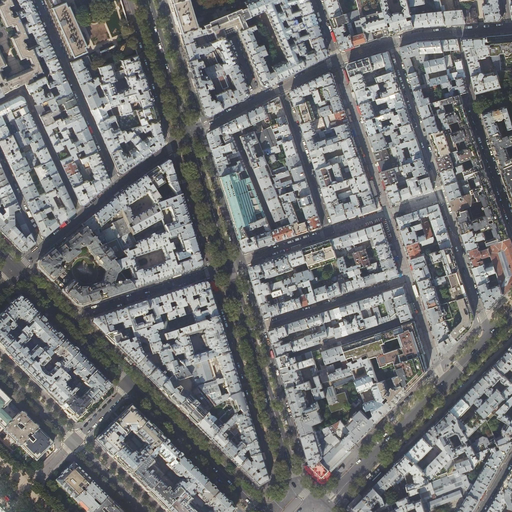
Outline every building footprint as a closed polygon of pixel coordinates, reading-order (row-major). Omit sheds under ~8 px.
[(9,0),(1,0),(1,1),(2,3),(0,3),(0,13),(0,14),(5,26),(11,23),(12,25),(14,24),(16,28),(18,32),(15,33),(16,35),(11,37),(16,49),(20,58),(25,56),(26,58),(28,57),(31,64),(29,65),(30,68),(5,79),(4,77),(2,77),(0,73),(0,69),(0,68),(0,66),(5,64),(0,54),(0,84),(0,85),(0,89),(2,93),(24,83),(25,85),(33,80),(31,76),(41,71),(38,64),(33,52),(30,47),(27,48),(25,48),(24,46),(25,45),(24,43),(23,42),(23,41),(23,40),(22,40),(22,39),(26,37),(23,30),(20,24),(18,18),(16,15),(13,17),(11,16),(10,14),(11,13),(10,10),(9,10),(9,9),(9,8),(8,8),(8,7),(12,5),(9,0)] [(32,5),(30,0),(27,0),(12,6),(14,10),(22,6),(24,10),(22,11),(22,10),(15,13),(16,15),(18,18),(21,17),(24,15),(35,10),(32,5)] [(44,0),(49,9),(52,8),(73,56),(85,51),(84,46),(85,45),(68,6),(66,7),(64,3),(52,8),(48,0),(44,0)] [(175,24),(178,33),(196,28),(187,0),(167,0),(169,6),(175,24)] [(249,0),(244,2),(246,7),(249,16),(264,10),(265,13),(266,13),(284,57),(285,60),(270,66),(272,69),(272,71),(277,81),(290,74),(303,68),(299,57),(295,59),(293,53),(297,52),(294,44),(293,42),(287,45),(284,38),(287,37),(287,36),(290,34),(290,33),(288,28),(287,26),(282,28),(280,22),(281,22),(281,21),(281,20),(284,19),(283,16),(282,13),(281,11),(278,12),(277,12),(277,11),(275,12),(272,5),(278,2),(277,0),(249,0)] [(308,0),(288,0),(287,1),(287,0),(277,0),(278,2),(280,1),(281,4),(279,5),(281,9),(289,7),(293,5),(309,0),(308,0)] [(310,5),(309,0),(293,5),(293,7),(294,7),(295,9),(297,9),(298,10),(291,12),(289,7),(281,9),(281,11),(282,13),(285,13),(286,15),(283,16),(284,19),(285,21),(293,18),(297,17),(313,12),(310,5)] [(325,0),(328,7),(332,19),(344,15),(341,7),(342,7),(341,4),(340,4),(338,0),(325,0)] [(381,0),(384,10),(391,35),(403,31),(415,28),(410,7),(408,0),(381,0)] [(436,12),(427,13),(431,26),(437,26),(446,25),(443,11),(440,0),(439,0),(434,1),(436,12)] [(489,0),(490,3),(484,5),(483,6),(486,22),(501,21),(503,18),(499,0),(489,0)] [(413,6),(410,7),(415,28),(419,27),(431,26),(427,13),(419,14),(419,9),(418,9),(417,7),(416,7),(413,6)] [(249,16),(246,7),(202,25),(202,26),(209,41),(209,42),(224,36),(238,31),(253,25),(249,16)] [(462,8),(463,10),(466,23),(473,23),(477,22),(475,8),(471,9),(470,7),(462,8)] [(359,9),(344,15),(332,19),(333,22),(335,28),(348,24),(362,20),(360,15),(359,9)] [(37,15),(35,10),(24,15),(27,22),(22,24),(20,24),(23,30),(40,22),(37,15)] [(391,35),(384,10),(376,13),(376,12),(375,12),(374,12),(370,13),(369,14),(369,15),(363,16),(363,14),(360,15),(362,20),(367,42),(374,40),(372,32),(382,29),(384,37),(389,36),(391,35)] [(463,10),(443,11),(446,25),(457,24),(466,23),(463,10)] [(314,17),(313,12),(297,17),(297,18),(298,18),(299,20),(300,21),(301,20),(302,22),(295,24),(293,18),(285,21),(287,25),(289,24),(290,27),(288,28),(290,33),(297,30),(300,29),(317,24),(314,17)] [(362,20),(348,24),(348,26),(349,30),(355,46),(358,45),(361,44),(364,43),(367,42),(362,20)] [(45,33),(42,27),(40,22),(23,30),(26,37),(27,38),(28,41),(45,33)] [(318,27),(317,24),(300,29),(301,30),(302,30),(303,32),(304,33),(305,32),(306,34),(299,36),(297,30),(290,33),(290,34),(291,37),(293,36),(294,39),(292,39),(293,42),(294,44),(302,42),(306,40),(320,36),(319,33),(318,30),(318,27)] [(348,26),(348,24),(335,28),(338,38),(341,48),(343,49),(345,49),(355,46),(349,30),(347,30),(346,27),(348,26)] [(261,44),(253,25),(238,31),(244,44),(248,55),(263,49),(262,45),(257,47),(256,46),(249,30),(252,29),(259,45),(261,44)] [(202,26),(196,28),(178,33),(179,38),(184,53),(186,61),(198,57),(197,54),(198,53),(199,54),(202,53),(203,55),(213,51),(211,48),(209,42),(198,46),(195,37),(204,34),(205,36),(204,36),(206,41),(209,41),(202,26)] [(50,45),(47,39),(45,33),(28,41),(30,46),(30,47),(33,52),(50,45)] [(511,34),(503,35),(488,36),(492,56),(492,58),(496,72),(499,81),(507,80),(511,79),(511,70),(501,71),(499,55),(501,53),(505,53),(507,54),(510,54),(511,52),(511,34)] [(224,36),(209,42),(211,48),(215,46),(215,45),(217,45),(218,48),(217,48),(218,52),(219,52),(221,58),(222,58),(223,61),(218,63),(221,69),(235,63),(230,50),(224,36)] [(321,38),(320,36),(306,40),(308,47),(308,48),(309,48),(312,47),(313,50),(311,50),(315,62),(325,57),(326,55),(326,53),(322,40),(321,38)] [(492,56),(488,36),(478,37),(462,39),(465,50),(466,50),(471,68),(472,76),(476,94),(495,89),(496,91),(502,90),(499,81),(496,72),(486,74),(485,74),(484,73),(483,73),(482,73),(480,63),(479,62),(478,59),(492,56)] [(444,56),(453,54),(459,53),(460,53),(457,39),(451,40),(441,40),(443,52),(444,56)] [(428,53),(436,53),(437,55),(435,55),(435,57),(442,56),(443,58),(445,58),(444,56),(443,52),(441,40),(432,41),(419,42),(424,61),(429,59),(428,53)] [(306,52),(302,42),(294,44),(297,52),(299,57),(303,68),(309,65),(315,62),(311,50),(310,50),(309,48),(308,48),(308,47),(306,48),(307,51),(306,52)] [(402,53),(407,67),(412,83),(414,91),(432,86),(430,79),(428,73),(424,62),(424,61),(419,42),(409,45),(400,48),(402,53)] [(52,50),(50,45),(33,52),(38,64),(42,62),(41,60),(39,61),(39,60),(38,60),(37,57),(41,55),(44,61),(55,56),(52,50)] [(270,66),(263,49),(248,55),(255,71),(261,84),(266,86),(270,85),(277,81),(272,71),(267,73),(260,56),(263,55),(270,70),(272,69),(270,66)] [(213,51),(203,55),(199,57),(203,66),(204,68),(205,72),(206,74),(209,80),(217,76),(223,74),(221,69),(218,63),(213,51)] [(385,52),(382,53),(386,66),(387,68),(389,67),(390,69),(389,70),(389,69),(387,69),(387,70),(389,73),(395,71),(392,62),(388,51),(385,52)] [(377,55),(370,57),(375,71),(377,71),(376,69),(386,66),(382,53),(377,55)] [(454,58),(453,54),(444,56),(445,58),(447,69),(448,74),(449,81),(452,81),(456,79),(464,77),(466,77),(463,64),(462,58),(460,59),(460,60),(455,61),(456,67),(455,67),(454,70),(452,69),(453,67),(453,66),(451,58),(454,58)] [(110,63),(93,68),(94,72),(98,71),(100,75),(96,77),(100,85),(112,81),(125,77),(142,72),(140,64),(137,55),(121,60),(125,73),(115,77),(110,63)] [(55,56),(44,61),(42,62),(38,64),(41,71),(42,73),(43,76),(60,68),(57,62),(55,56)] [(83,59),(87,67),(91,65),(87,56),(72,62),(70,63),(72,68),(74,73),(85,68),(81,60),(83,59)] [(199,57),(198,57),(186,61),(192,79),(194,88),(210,83),(209,80),(206,74),(204,74),(205,75),(203,75),(203,76),(201,76),(199,68),(203,66),(199,57)] [(349,71),(351,77),(353,84),(356,91),(366,88),(370,87),(372,86),(371,81),(368,82),(367,84),(364,75),(375,72),(375,71),(370,57),(360,60),(349,64),(348,67),(349,71)] [(445,58),(443,58),(424,62),(428,73),(447,69),(445,58)] [(235,63),(221,69),(223,74),(229,89),(231,89),(224,74),(227,72),(234,89),(230,91),(235,102),(241,99),(245,97),(247,91),(242,78),(235,63)] [(94,72),(93,68),(91,65),(87,67),(85,68),(74,73),(77,80),(79,84),(89,80),(92,79),(96,77),(94,72)] [(63,74),(60,68),(43,76),(45,80),(51,78),(53,80),(50,81),(48,82),(47,81),(46,81),(47,84),(48,86),(48,88),(50,87),(55,85),(65,80),(63,74)] [(398,81),(395,71),(389,73),(382,76),(381,76),(377,77),(378,80),(378,81),(378,82),(384,81),(386,82),(387,84),(386,84),(385,85),(384,85),(385,86),(386,86),(386,87),(388,86),(388,88),(387,90),(381,92),(383,97),(391,95),(396,93),(402,91),(398,81)] [(145,79),(142,72),(125,77),(127,86),(125,88),(120,89),(120,90),(115,92),(112,81),(100,85),(101,88),(105,87),(106,91),(103,92),(107,100),(148,88),(145,79)] [(320,77),(309,82),(312,92),(318,90),(317,87),(318,87),(319,87),(320,87),(321,89),(336,84),(333,74),(329,72),(320,77)] [(223,74),(217,76),(223,89),(224,91),(222,92),(222,91),(220,91),(221,93),(215,95),(215,96),(217,100),(221,109),(228,106),(235,102),(230,91),(229,89),(223,74)] [(448,74),(430,79),(432,86),(449,81),(448,74)] [(43,76),(35,80),(33,80),(25,85),(27,89),(29,94),(31,93),(41,89),(40,87),(38,86),(39,84),(40,84),(46,81),(45,80),(43,76)] [(96,77),(92,79),(93,81),(90,82),(89,80),(79,84),(82,91),(85,97),(96,92),(94,87),(95,85),(97,84),(100,90),(102,89),(101,88),(100,85),(96,77)] [(458,85),(453,87),(452,81),(449,81),(432,86),(414,91),(416,97),(420,107),(442,100),(456,96),(454,90),(456,90),(456,91),(458,91),(458,89),(459,89),(460,95),(461,95),(468,92),(466,84),(464,77),(456,79),(457,82),(456,83),(456,85),(457,84),(458,85)] [(69,87),(65,80),(55,85),(59,93),(58,95),(53,97),(54,101),(71,93),(69,87)] [(511,96),(507,80),(499,81),(502,90),(505,98),(511,96)] [(312,92),(309,82),(300,87),(291,91),(293,98),(296,106),(297,105),(306,102),(304,97),(305,97),(306,97),(306,96),(308,102),(315,99),(313,95),(309,96),(309,95),(313,93),(312,92)] [(210,83),(194,88),(197,97),(203,115),(206,117),(212,114),(221,109),(217,100),(214,101),(213,100),(212,99),(211,99),(210,99),(207,90),(212,88),(210,83)] [(379,85),(379,83),(377,84),(372,86),(370,87),(370,89),(367,90),(366,88),(356,91),(358,97),(360,105),(371,101),(370,98),(373,97),(374,100),(377,99),(380,99),(377,91),(378,90),(378,89),(380,89),(380,88),(379,85)] [(336,84),(321,89),(318,90),(312,92),(313,93),(313,95),(315,99),(316,103),(317,103),(340,96),(337,87),(336,84)] [(140,109),(153,105),(150,96),(148,88),(107,100),(107,102),(109,107),(116,105),(120,115),(132,111),(131,109),(132,109),(131,105),(130,105),(129,102),(137,100),(138,104),(139,108),(140,109)] [(51,93),(50,92),(47,93),(46,94),(46,95),(46,96),(44,97),(43,95),(42,95),(44,94),(41,89),(31,93),(34,99),(36,105),(46,100),(53,97),(51,93)] [(102,89),(100,90),(103,96),(101,97),(98,97),(96,92),(85,97),(88,103),(90,110),(100,105),(99,103),(102,102),(103,104),(107,102),(107,100),(103,92),(102,89)] [(404,99),(402,91),(396,93),(397,96),(393,98),(391,95),(383,97),(380,99),(377,99),(379,104),(388,101),(390,107),(380,110),(381,111),(382,115),(384,115),(393,112),(392,109),(396,107),(397,110),(398,110),(407,107),(404,99)] [(74,99),(71,93),(54,101),(57,107),(58,106),(58,104),(61,103),(63,103),(65,110),(76,105),(74,99)] [(464,106),(461,95),(460,95),(456,96),(442,100),(443,105),(453,102),(455,110),(446,114),(449,124),(459,121),(462,129),(452,133),(456,143),(465,140),(468,148),(458,152),(462,162),(472,158),(475,166),(464,170),(465,171),(466,174),(466,175),(485,169),(480,153),(472,131),(464,107),(464,106)] [(12,99),(6,102),(9,109),(11,108),(12,110),(10,111),(11,113),(15,111),(17,110),(26,105),(22,97),(19,96),(15,98),(13,99),(16,105),(14,105),(12,99)] [(333,114),(332,110),(334,110),(335,113),(345,110),(342,101),(340,96),(317,103),(318,106),(331,102),(332,104),(330,105),(319,108),(322,117),(323,117),(326,116),(325,113),(328,112),(329,115),(333,114)] [(53,97),(46,100),(48,104),(49,107),(51,110),(51,111),(58,109),(57,107),(54,101),(53,97)] [(272,101),(264,105),(267,112),(273,111),(274,112),(275,112),(277,115),(277,114),(279,118),(286,116),(283,108),(280,97),(272,101)] [(315,99),(308,102),(306,102),(297,105),(297,106),(300,114),(303,123),(322,117),(319,108),(318,106),(317,103),(316,103),(315,99)] [(379,104),(377,99),(374,100),(371,101),(360,105),(363,112),(366,121),(374,118),(377,117),(382,115),(381,111),(375,113),(374,111),(378,109),(376,104),(377,103),(378,104),(379,104)] [(46,100),(36,105),(34,105),(37,111),(39,117),(46,114),(47,113),(51,111),(51,110),(45,112),(43,108),(48,106),(48,108),(49,107),(48,104),(46,100)] [(424,119),(445,112),(443,105),(442,100),(420,107),(421,112),(424,119)] [(11,113),(10,111),(9,109),(6,102),(0,105),(0,126),(4,124),(9,122),(14,119),(11,113)] [(107,102),(103,104),(104,105),(102,106),(103,107),(102,107),(101,107),(101,108),(100,105),(90,110),(93,116),(96,123),(108,117),(105,110),(108,109),(111,116),(113,115),(109,107),(107,102)] [(27,108),(26,105),(17,110),(20,116),(29,112),(27,108)] [(76,105),(65,110),(68,116),(68,117),(64,119),(63,117),(62,118),(63,120),(64,124),(69,122),(72,120),(81,116),(79,111),(76,105)] [(155,113),(153,105),(140,109),(132,111),(120,115),(114,117),(117,124),(120,132),(124,130),(130,128),(140,125),(144,124),(147,123),(157,120),(155,113)] [(267,112),(264,105),(255,109),(248,113),(253,124),(254,128),(255,131),(260,142),(263,150),(279,144),(278,142),(277,138),(275,134),(274,131),(273,129),(272,126),(264,130),(260,121),(265,118),(267,122),(268,122),(270,125),(272,125),(270,121),(267,114),(267,112)] [(486,124),(490,136),(501,132),(504,131),(501,123),(498,124),(498,123),(496,122),(496,121),(498,120),(499,121),(503,119),(503,118),(505,118),(506,118),(506,120),(508,130),(511,128),(511,122),(511,123),(511,122),(511,121),(510,115),(507,106),(482,114),(486,124)] [(409,114),(407,107),(398,110),(400,114),(396,115),(394,111),(393,112),(384,115),(386,119),(392,118),(394,123),(392,124),(391,122),(389,123),(390,125),(388,125),(389,130),(394,129),(400,127),(399,123),(402,122),(404,126),(412,123),(409,114)] [(59,111),(58,109),(51,111),(47,113),(46,114),(39,117),(41,121),(43,125),(44,126),(54,121),(52,117),(58,113),(59,112),(59,111)] [(346,114),(345,110),(335,113),(333,114),(329,115),(326,116),(323,117),(327,130),(349,123),(346,114)] [(28,129),(35,126),(32,119),(29,112),(20,116),(18,117),(14,119),(19,131),(20,133),(23,131),(28,129)] [(451,128),(449,124),(446,114),(445,112),(424,119),(426,125),(429,135),(430,134),(451,128)] [(242,116),(236,118),(241,130),(239,130),(242,136),(247,134),(245,131),(244,128),(253,124),(248,113),(242,116)] [(113,115),(111,116),(108,117),(96,123),(98,127),(100,131),(111,126),(111,125),(110,126),(108,122),(113,120),(115,125),(117,124),(114,117),(113,115)] [(386,119),(384,115),(382,115),(377,117),(378,121),(375,122),(374,118),(366,121),(368,127),(371,136),(379,134),(378,131),(381,130),(382,133),(389,130),(388,125),(384,126),(383,120),(386,119)] [(84,123),(81,116),(72,120),(73,122),(71,122),(71,123),(70,124),(69,122),(64,124),(67,129),(68,128),(68,127),(71,126),(72,126),(75,133),(86,128),(84,123)] [(287,120),(286,116),(279,118),(272,120),(270,121),(272,125),(272,126),(273,129),(277,128),(276,123),(277,122),(279,127),(289,124),(287,120)] [(322,117),(303,123),(302,124),(303,129),(306,137),(318,133),(319,133),(324,131),(327,130),(323,117),(322,117)] [(228,123),(221,126),(224,133),(227,132),(228,135),(225,136),(227,141),(228,144),(235,141),(232,133),(235,132),(239,130),(241,130),(236,118),(231,121),(228,123)] [(14,119),(9,122),(14,133),(19,131),(14,119)] [(57,133),(54,127),(57,126),(60,132),(67,129),(64,124),(63,120),(61,121),(60,119),(54,121),(44,126),(46,131),(49,137),(57,133)] [(160,129),(157,120),(147,123),(148,126),(145,127),(144,124),(140,125),(143,131),(147,129),(150,129),(150,132),(146,134),(145,132),(144,133),(146,137),(154,150),(157,148),(162,144),(164,141),(160,129)] [(354,137),(351,129),(349,123),(327,130),(324,131),(329,146),(341,142),(340,139),(344,138),(344,140),(354,137)] [(4,124),(0,126),(0,139),(10,135),(4,124)] [(117,124),(115,125),(117,129),(112,131),(111,128),(112,127),(111,126),(100,131),(102,136),(104,140),(120,133),(120,132),(117,124)] [(290,127),(289,124),(279,127),(277,128),(273,129),(274,131),(280,129),(281,132),(280,133),(279,131),(277,132),(278,133),(275,134),(277,138),(283,136),(284,138),(284,140),(278,142),(279,144),(294,140),(292,135),(290,127)] [(143,131),(140,125),(130,128),(132,130),(130,132),(129,131),(126,133),(124,130),(120,132),(120,133),(124,140),(125,142),(130,138),(131,140),(134,145),(141,140),(137,135),(143,131)] [(37,128),(35,126),(28,129),(28,131),(28,133),(24,134),(23,131),(20,133),(23,139),(28,136),(30,135),(38,131),(37,128)] [(224,133),(221,126),(210,131),(209,135),(210,140),(213,149),(225,145),(224,142),(227,141),(225,136),(224,133)] [(89,134),(86,128),(75,133),(76,135),(75,136),(75,138),(77,137),(78,139),(77,141),(74,142),(73,141),(72,141),(75,147),(91,139),(89,134)] [(451,128),(430,134),(430,135),(434,146),(438,157),(452,153),(458,150),(456,143),(452,133),(451,128)] [(67,129),(60,132),(62,136),(59,138),(57,133),(49,137),(51,141),(53,146),(70,137),(69,135),(68,132),(68,131),(67,130),(67,129)] [(395,132),(394,129),(389,130),(382,133),(379,134),(371,136),(373,143),(376,152),(396,145),(402,143),(401,142),(400,138),(399,135),(399,136),(398,131),(395,132)] [(248,133),(247,130),(245,131),(247,134),(242,136),(251,158),(255,169),(260,166),(263,166),(268,163),(265,154),(258,157),(257,155),(258,155),(254,144),(260,142),(255,131),(248,133)] [(20,133),(19,131),(14,133),(16,139),(19,146),(17,147),(13,139),(14,138),(13,137),(12,137),(11,135),(10,135),(0,139),(0,144),(1,147),(4,154),(17,148),(25,145),(25,144),(23,139),(20,133)] [(39,133),(38,131),(30,135),(31,138),(28,140),(27,138),(29,137),(28,136),(23,139),(25,144),(26,144),(28,143),(33,141),(36,139),(38,138),(41,137),(39,133)] [(315,143),(313,137),(318,135),(318,133),(306,137),(308,144),(311,151),(329,146),(324,131),(319,133),(321,138),(324,137),(325,140),(315,143)] [(414,131),(399,135),(400,138),(405,137),(405,136),(406,140),(401,142),(402,143),(417,138),(416,134),(414,131)] [(511,157),(510,158),(506,147),(511,145),(511,133),(503,137),(501,132),(490,136),(496,153),(508,188),(511,201),(511,157)] [(124,140),(120,133),(104,140),(106,146),(109,153),(120,148),(118,143),(124,140)] [(43,143),(41,137),(38,138),(36,139),(37,142),(35,143),(33,141),(28,143),(28,144),(30,144),(32,149),(29,150),(31,153),(45,147),(43,143)] [(71,138),(70,137),(53,146),(56,154),(58,152),(58,151),(62,149),(63,148),(61,145),(65,143),(71,155),(59,160),(61,162),(62,165),(79,157),(77,153),(77,151),(75,147),(72,141),(71,138)] [(142,140),(141,140),(134,145),(127,149),(129,153),(131,158),(134,164),(146,156),(154,150),(146,137),(142,140)] [(357,146),(354,137),(344,140),(341,142),(329,146),(311,151),(313,160),(317,170),(338,163),(360,156),(357,146)] [(420,147),(417,138),(402,143),(396,145),(398,151),(403,150),(402,148),(409,145),(411,152),(420,149),(420,147)] [(94,146),(91,139),(75,147),(77,151),(83,149),(86,156),(97,151),(94,146)] [(296,146),(294,140),(279,144),(263,150),(265,154),(268,163),(268,164),(277,161),(283,159),(284,159),(284,157),(282,158),(280,152),(286,150),(288,157),(298,154),(296,146)] [(217,163),(241,155),(235,141),(228,144),(225,145),(213,149),(215,156),(217,163)] [(129,153),(127,149),(126,145),(120,148),(109,153),(118,171),(121,172),(127,168),(134,164),(131,158),(129,153)] [(399,155),(398,151),(396,145),(376,152),(377,156),(379,162),(390,158),(388,153),(391,152),(392,153),(391,154),(392,157),(399,155)] [(48,152),(45,147),(31,153),(30,154),(29,154),(31,158),(35,167),(40,165),(39,162),(38,163),(34,154),(36,153),(41,164),(51,160),(48,152)] [(18,151),(17,148),(4,154),(6,159),(9,164),(24,157),(26,156),(25,153),(24,152),(20,154),(19,153),(20,152),(20,150),(18,151)] [(424,159),(420,149),(411,152),(413,158),(412,158),(413,160),(414,160),(414,162),(424,159)] [(403,151),(403,150),(398,151),(399,155),(403,165),(407,164),(404,154),(406,154),(405,150),(403,151)] [(458,152),(458,150),(452,153),(452,154),(456,165),(455,166),(455,167),(456,167),(463,165),(462,162),(458,152)] [(99,157),(97,151),(86,156),(83,157),(80,159),(84,168),(85,169),(101,162),(99,157)] [(452,154),(452,153),(438,157),(436,158),(438,163),(441,172),(453,168),(454,168),(450,155),(452,154)] [(29,154),(26,156),(24,157),(25,158),(26,158),(31,169),(34,168),(35,167),(31,158),(29,154)] [(273,175),(302,166),(300,159),(298,154),(288,157),(284,159),(283,159),(283,161),(287,160),(290,167),(287,168),(287,166),(271,171),(272,172),(273,174),(273,175)] [(217,163),(220,169),(222,177),(247,169),(241,155),(217,163)] [(403,165),(399,155),(392,157),(396,168),(403,165)] [(360,156),(338,163),(340,168),(348,165),(349,163),(351,167),(341,170),(344,181),(356,177),(359,176),(366,174),(363,164),(360,156)] [(24,157),(9,164),(12,171),(15,176),(27,171),(28,170),(29,170),(28,167),(24,157)] [(80,159),(79,157),(62,165),(64,169),(67,176),(78,171),(75,164),(79,162),(80,164),(80,165),(81,167),(80,168),(81,170),(84,168),(80,159)] [(393,168),(390,158),(379,162),(380,166),(382,172),(393,168)] [(425,164),(424,159),(414,162),(407,164),(403,165),(404,169),(405,170),(406,175),(408,174),(407,172),(413,170),(415,177),(417,176),(428,173),(425,164)] [(54,166),(51,160),(41,164),(40,165),(35,167),(34,168),(35,170),(40,180),(57,172),(54,166)] [(169,178),(175,176),(172,167),(170,161),(166,160),(156,167),(164,179),(165,178),(166,178),(169,177),(169,178)] [(105,171),(101,162),(85,169),(89,179),(90,181),(91,184),(95,194),(102,189),(108,183),(109,180),(105,171)] [(268,164),(268,163),(263,166),(260,166),(255,169),(257,174),(259,180),(273,174),(272,172),(269,174),(266,166),(269,165),(268,164)] [(344,181),(341,170),(340,168),(338,163),(317,170),(319,178),(322,188),(330,185),(333,185),(344,181)] [(404,169),(403,165),(396,168),(393,168),(382,172),(384,178),(387,186),(408,179),(407,177),(406,175),(405,170),(403,171),(403,172),(402,172),(403,176),(398,178),(397,178),(395,172),(404,169)] [(453,168),(441,172),(443,178),(446,186),(458,182),(461,180),(467,179),(466,175),(466,174),(464,175),(465,177),(457,180),(456,176),(458,173),(465,171),(464,170),(463,165),(456,167),(457,172),(455,174),(456,173),(455,172),(455,173),(453,168)] [(294,184),(307,180),(304,173),(302,166),(273,175),(273,176),(276,183),(277,185),(278,187),(279,189),(285,187),(294,184)] [(150,171),(144,176),(159,199),(162,203),(176,197),(167,183),(165,180),(164,179),(156,167),(150,171)] [(85,169),(84,168),(81,170),(80,170),(85,181),(89,179),(85,169)] [(254,188),(247,169),(222,177),(223,182),(227,193),(230,205),(234,217),(238,229),(241,239),(249,236),(245,226),(266,217),(260,202),(254,188)] [(483,200),(485,206),(484,207),(484,209),(485,209),(488,215),(471,221),(468,210),(463,211),(463,210),(456,212),(459,222),(463,234),(474,230),(478,229),(482,228),(483,229),(483,231),(493,228),(496,237),(486,241),(487,242),(488,245),(509,238),(502,217),(491,186),(485,169),(466,175),(467,179),(475,177),(479,187),(471,189),(472,194),(475,193),(477,198),(478,197),(479,201),(483,200)] [(32,183),(27,171),(15,176),(17,181),(20,189),(32,183)] [(78,171),(67,176),(70,182),(72,187),(83,182),(78,171)] [(60,178),(57,172),(40,180),(45,192),(54,189),(56,188),(63,185),(60,178)] [(431,180),(428,173),(417,176),(418,178),(424,176),(424,177),(423,177),(424,179),(419,181),(423,193),(428,192),(434,190),(431,180)] [(273,175),(273,174),(259,180),(261,184),(263,190),(277,185),(276,183),(273,184),(270,177),(273,176),(273,175)] [(333,201),(337,200),(338,200),(342,199),(357,194),(361,192),(360,190),(363,189),(364,192),(371,189),(368,181),(366,174),(359,176),(360,179),(357,180),(356,177),(344,181),(333,185),(333,187),(332,187),(331,187),(330,185),(322,188),(325,195),(327,203),(333,201)] [(157,200),(159,199),(144,176),(128,186),(114,198),(132,235),(161,219),(159,214),(158,212),(156,205),(159,204),(157,200)] [(177,183),(175,176),(169,178),(169,177),(166,178),(168,181),(167,181),(167,182),(167,183),(176,197),(181,195),(180,195),(178,186),(177,183)] [(393,203),(423,193),(419,181),(418,178),(417,176),(415,177),(411,178),(408,179),(387,186),(389,194),(393,203)] [(90,181),(89,179),(85,181),(83,182),(72,187),(74,191),(78,200),(80,204),(82,205),(88,200),(95,194),(91,184),(89,185),(87,181),(90,181)] [(471,189),(467,179),(461,180),(465,192),(463,193),(464,196),(472,194),(471,189)] [(308,183),(307,180),(294,184),(296,190),(298,190),(299,189),(309,186),(308,183)] [(458,182),(446,186),(447,190),(450,200),(463,197),(458,182)] [(32,183),(20,189),(23,194),(26,201),(38,196),(32,183)] [(68,197),(63,185),(56,188),(57,191),(55,192),(56,194),(59,201),(62,200),(64,206),(62,207),(67,217),(73,212),(74,210),(68,197)] [(277,185),(263,190),(265,194),(267,201),(278,196),(281,195),(280,192),(279,192),(279,194),(278,194),(275,188),(278,187),(277,185)] [(10,190),(8,186),(0,189),(0,199),(12,195),(10,190)] [(310,190),(309,186),(299,189),(302,198),(311,194),(310,190)] [(55,192),(54,189),(45,192),(43,193),(49,206),(58,225),(62,221),(67,217),(62,207),(61,205),(57,208),(51,196),(56,194),(55,192)] [(364,203),(365,205),(361,207),(363,213),(369,211),(377,209),(374,197),(371,189),(364,192),(361,192),(357,194),(359,200),(360,200),(364,199),(365,203),(364,203)] [(298,191),(298,190),(296,190),(294,191),(281,195),(284,203),(291,201),(298,199),(296,192),(298,191)] [(42,208),(42,209),(49,206),(43,193),(38,196),(26,201),(29,207),(32,214),(39,210),(38,208),(39,207),(40,209),(42,208)] [(312,197),(311,194),(302,198),(299,199),(302,207),(304,207),(308,218),(318,215),(316,209),(312,197)] [(359,207),(358,205),(360,204),(359,200),(357,194),(342,199),(346,210),(348,209),(349,211),(346,212),(348,218),(355,216),(363,213),(361,207),(359,207)] [(472,194),(464,196),(463,197),(450,200),(452,204),(454,211),(472,205),(472,194)] [(14,199),(12,195),(0,199),(0,204),(2,204),(4,209),(16,203),(14,199)] [(185,209),(181,195),(176,197),(162,203),(159,204),(156,205),(158,212),(169,208),(173,222),(164,226),(166,232),(166,233),(189,225),(185,209)] [(278,196),(267,201),(269,205),(271,211),(285,206),(285,204),(282,205),(278,196)] [(134,246),(137,245),(136,242),(132,235),(114,198),(103,207),(93,215),(100,228),(102,232),(107,244),(116,240),(122,252),(126,250),(134,246)] [(342,199),(338,200),(337,200),(339,204),(335,205),(333,201),(327,203),(330,212),(334,223),(341,221),(348,218),(346,212),(346,210),(342,199)] [(299,221),(291,201),(284,203),(285,204),(285,206),(289,216),(292,223),(298,221),(299,221)] [(19,210),(16,203),(4,209),(3,210),(5,214),(1,217),(0,216),(0,214),(2,212),(0,211),(0,232),(5,237),(13,228),(12,213),(19,210)] [(428,207),(418,211),(422,223),(427,222),(425,216),(426,216),(426,217),(427,217),(427,216),(430,215),(432,220),(443,217),(441,210),(439,204),(428,207)] [(49,206),(42,209),(39,210),(32,214),(36,222),(42,235),(45,236),(51,231),(58,225),(49,206)] [(285,206),(271,211),(273,216),(276,222),(278,221),(289,216),(285,206)] [(422,223),(418,211),(410,213),(397,217),(399,223),(401,230),(409,227),(411,227),(410,222),(415,220),(417,225),(422,223)] [(20,226),(26,224),(22,216),(20,212),(15,214),(15,216),(20,226)] [(92,238),(99,247),(107,244),(102,232),(99,234),(98,233),(99,232),(97,229),(98,228),(99,229),(100,228),(93,215),(87,220),(82,225),(89,234),(92,238)] [(320,220),(318,215),(308,218),(307,219),(307,220),(308,220),(309,222),(306,222),(299,224),(298,221),(292,223),(297,235),(305,233),(322,227),(320,220)] [(289,216),(278,221),(279,222),(281,222),(282,224),(286,223),(287,225),(282,227),(281,225),(277,227),(277,228),(275,229),(271,230),(276,242),(280,241),(286,239),(297,235),(292,223),(289,216)] [(245,226),(249,236),(250,238),(253,237),(256,236),(260,247),(269,245),(276,242),(271,230),(268,223),(266,217),(245,226)] [(436,234),(433,235),(428,221),(427,222),(422,223),(424,228),(426,234),(427,239),(434,237),(437,235),(448,232),(445,223),(443,217),(432,220),(436,234)] [(382,223),(366,228),(370,239),(369,242),(374,241),(373,237),(374,237),(376,243),(371,244),(372,247),(377,246),(388,242),(385,232),(382,223)] [(424,228),(422,223),(417,225),(413,226),(414,231),(411,232),(409,227),(401,230),(404,237),(407,245),(427,239),(426,234),(419,236),(417,230),(424,228)] [(29,230),(26,224),(20,226),(23,234),(25,235),(24,236),(26,238),(24,239),(15,229),(15,228),(17,228),(17,227),(13,228),(5,237),(13,245),(21,253),(25,253),(26,252),(28,250),(35,244),(29,230)] [(99,247),(92,238),(90,239),(87,236),(89,234),(82,225),(56,246),(41,258),(37,262),(37,268),(43,274),(55,287),(67,298),(73,304),(75,306),(81,307),(83,307),(108,298),(124,293),(134,290),(127,281),(119,271),(112,263),(111,261),(124,255),(122,252),(116,240),(107,244),(99,247)] [(192,232),(189,225),(166,233),(168,238),(169,240),(175,238),(175,237),(178,236),(180,244),(180,243),(194,239),(192,232)] [(356,231),(350,233),(354,244),(362,242),(370,239),(366,228),(356,231)] [(474,230),(463,234),(462,234),(464,241),(467,251),(479,247),(480,247),(481,247),(481,245),(479,246),(478,242),(476,243),(475,241),(477,240),(479,241),(486,239),(483,231),(477,233),(476,235),(477,236),(474,236),(474,235),(475,235),(475,233),(474,230)] [(166,233),(166,232),(143,240),(148,253),(162,248),(166,262),(164,263),(163,263),(152,267),(157,282),(163,280),(181,274),(178,264),(177,261),(174,254),(173,251),(171,246),(170,244),(168,245),(166,239),(168,238),(166,233)] [(451,240),(448,232),(437,235),(442,250),(451,247),(453,246),(451,240)] [(345,235),(341,236),(345,249),(347,248),(347,250),(346,250),(347,255),(354,253),(357,252),(355,246),(354,244),(350,233),(345,235)] [(256,236),(253,237),(254,240),(251,240),(250,238),(249,236),(241,239),(243,244),(244,250),(248,252),(254,249),(260,247),(256,236)] [(345,249),(341,236),(337,237),(332,239),(338,258),(344,256),(347,255),(346,250),(345,249)] [(421,251),(419,244),(422,243),(422,245),(434,242),(435,240),(434,237),(427,239),(407,245),(409,252),(411,260),(424,255),(425,255),(424,253),(421,254),(420,251),(421,251)] [(511,246),(509,238),(488,245),(489,248),(491,256),(494,265),(497,272),(498,276),(499,278),(504,294),(511,287),(511,285),(511,246)] [(196,246),(194,239),(180,243),(180,244),(182,249),(180,250),(179,252),(174,254),(177,261),(187,257),(198,253),(196,246)] [(310,247),(303,249),(309,264),(310,265),(310,268),(331,261),(335,276),(337,276),(340,275),(343,274),(338,258),(332,239),(319,243),(310,247)] [(143,240),(136,242),(137,245),(134,246),(135,249),(127,252),(126,250),(122,252),(124,255),(125,255),(126,258),(112,263),(119,271),(129,268),(133,279),(127,281),(134,290),(150,284),(157,282),(152,267),(141,271),(140,270),(138,271),(133,258),(148,253),(143,240)] [(388,242),(377,246),(372,247),(373,249),(377,247),(381,259),(373,262),(373,264),(394,257),(391,249),(388,242)] [(457,264),(451,247),(442,250),(441,250),(441,251),(442,251),(443,252),(442,253),(438,254),(437,251),(432,253),(435,263),(442,261),(442,260),(444,260),(449,275),(459,271),(457,264)] [(480,250),(479,247),(467,251),(469,258),(473,268),(485,264),(484,260),(483,260),(482,261),(481,258),(482,257),(484,258),(491,256),(489,248),(482,250),(480,250)] [(297,273),(294,266),(306,262),(307,265),(309,264),(303,249),(296,251),(287,254),(292,267),(293,269),(296,276),(299,283),(303,282),(310,280),(315,278),(311,269),(310,268),(310,265),(308,266),(309,269),(297,273)] [(348,268),(344,256),(338,258),(343,274),(355,270),(361,268),(363,267),(362,264),(364,264),(365,267),(367,266),(371,264),(366,249),(357,252),(354,253),(358,265),(348,268)] [(199,257),(198,253),(187,257),(187,259),(189,258),(190,260),(178,264),(181,274),(191,271),(200,268),(201,264),(199,257)] [(430,261),(427,262),(424,255),(411,260),(413,265),(414,269),(431,264),(435,263),(432,253),(428,254),(430,261)] [(282,256),(275,258),(280,274),(284,272),(284,273),(288,271),(293,269),(292,267),(287,254),(282,256)] [(395,262),(394,257),(373,264),(376,274),(397,267),(395,262)] [(269,260),(261,263),(264,270),(265,273),(266,276),(267,278),(280,274),(275,258),(269,260)] [(264,270),(261,263),(252,266),(250,269),(252,274),(254,280),(266,276),(265,273),(261,274),(261,273),(263,272),(262,271),(264,270)] [(373,264),(371,264),(367,266),(370,273),(371,273),(371,274),(366,276),(365,273),(363,274),(363,276),(364,276),(366,285),(369,284),(375,283),(378,281),(376,274),(373,264)] [(450,300),(440,303),(434,286),(433,286),(432,284),(435,283),(436,286),(447,282),(445,276),(444,273),(443,270),(440,271),(441,274),(439,274),(440,277),(438,278),(438,277),(437,276),(436,277),(436,278),(436,279),(434,279),(433,277),(430,266),(431,266),(431,264),(414,269),(417,276),(420,286),(424,299),(428,309),(448,303),(450,302),(450,300)] [(485,264),(473,268),(476,277),(478,285),(490,281),(489,277),(487,277),(487,275),(488,274),(489,275),(497,272),(494,265),(487,267),(486,269),(485,264)] [(398,271),(397,267),(376,274),(378,281),(385,279),(399,275),(398,271)] [(362,273),(361,268),(355,270),(356,275),(358,274),(359,277),(360,277),(359,278),(357,278),(360,287),(363,286),(366,285),(364,276),(363,276),(363,277),(362,276),(361,273),(362,273)] [(356,275),(355,270),(343,274),(344,278),(350,276),(350,277),(354,276),(355,279),(349,281),(349,280),(347,280),(347,278),(344,279),(345,281),(348,291),(351,290),(357,288),(360,287),(357,278),(356,275)] [(463,282),(459,271),(449,275),(445,276),(447,282),(453,301),(468,296),(463,282)] [(342,281),(340,275),(337,276),(342,293),(345,292),(348,291),(345,281),(342,282),(341,281),(342,281)] [(273,300),(275,299),(274,296),(273,292),(270,284),(267,278),(266,276),(254,280),(257,291),(261,304),(271,300),(273,300)] [(282,279),(283,280),(286,287),(289,286),(297,284),(299,283),(296,276),(294,276),(285,279),(284,278),(282,279)] [(342,293),(337,276),(335,276),(331,278),(332,281),(333,280),(334,280),(334,281),(336,281),(337,282),(335,283),(336,284),(333,285),(337,295),(340,294),(342,293)] [(332,281),(331,278),(325,280),(330,297),(333,296),(337,295),(333,285),(330,286),(329,285),(330,285),(329,282),(332,281)] [(499,278),(494,280),(494,282),(496,281),(497,283),(492,285),(493,287),(492,288),(491,288),(489,283),(490,282),(490,281),(478,285),(486,308),(490,309),(497,301),(504,294),(499,278)] [(283,280),(270,284),(273,292),(282,289),(286,287),(283,280)] [(312,284),(310,280),(303,282),(305,287),(309,285),(310,288),(311,291),(311,292),(307,294),(310,304),(314,302),(317,301),(313,289),(312,284)] [(325,280),(322,280),(324,286),(313,289),(317,301),(320,300),(327,298),(330,297),(325,280)] [(194,296),(195,298),(199,296),(200,299),(196,300),(198,308),(199,310),(201,310),(214,305),(211,294),(210,290),(208,284),(207,284),(204,282),(199,284),(191,286),(194,296)] [(302,296),(293,299),(296,308),(299,307),(303,306),(306,305),(310,304),(307,294),(306,292),(305,289),(305,287),(303,282),(299,283),(297,284),(289,286),(292,296),(293,295),(294,295),(294,294),(293,291),(303,287),(303,289),(305,293),(302,294),(302,295),(302,296)] [(186,288),(180,290),(182,297),(184,296),(184,299),(183,299),(185,305),(189,304),(192,313),(196,311),(196,309),(198,308),(196,300),(192,301),(190,297),(194,296),(191,286),(186,288)] [(296,308),(293,299),(292,296),(289,286),(286,287),(282,289),(283,293),(284,296),(289,295),(290,300),(288,300),(287,300),(287,301),(286,301),(289,311),(292,310),(296,308)] [(391,290),(382,293),(385,301),(406,294),(404,290),(403,286),(391,290)] [(284,296),(283,293),(282,289),(273,292),(274,296),(275,296),(276,296),(278,295),(280,300),(285,298),(284,296)] [(175,292),(168,294),(171,303),(173,302),(175,302),(175,304),(174,304),(174,305),(175,305),(176,307),(173,308),(176,316),(178,315),(178,317),(184,315),(182,308),(185,307),(185,305),(183,299),(182,297),(180,290),(175,292)] [(373,296),(370,297),(373,306),(375,313),(376,315),(379,324),(384,322),(391,320),(388,310),(385,301),(382,293),(379,294),(373,296)] [(163,295),(157,298),(162,314),(166,313),(168,320),(174,319),(173,317),(176,316),(173,308),(170,309),(169,307),(170,307),(170,305),(169,305),(168,305),(169,303),(171,303),(168,294),(163,295)] [(394,309),(398,307),(409,303),(407,297),(406,294),(385,301),(388,310),(394,309)] [(14,301),(2,313),(13,324),(16,321),(15,320),(18,317),(19,318),(18,319),(20,320),(20,318),(24,321),(23,322),(26,325),(38,314),(28,304),(19,295),(14,301)] [(470,304),(468,296),(453,301),(450,302),(448,303),(453,318),(446,321),(450,331),(451,332),(453,334),(458,340),(463,336),(469,330),(472,326),(474,323),(475,319),(475,317),(473,311),(470,304)] [(366,298),(364,299),(367,308),(370,317),(373,326),(376,325),(379,324),(376,315),(372,316),(372,314),(370,307),(373,306),(370,297),(366,298)] [(150,316),(152,323),(152,324),(154,323),(155,325),(161,323),(158,316),(162,314),(157,298),(152,299),(145,302),(148,311),(150,310),(151,310),(152,311),(151,312),(151,313),(152,313),(153,314),(149,315),(150,316)] [(278,304),(282,313),(286,312),(289,311),(286,301),(285,298),(280,300),(281,303),(280,303),(278,304)] [(278,304),(277,299),(275,299),(273,300),(274,302),(274,304),(271,305),(270,302),(271,301),(271,300),(261,304),(263,311),(265,318),(282,313),(278,304)] [(360,300),(358,301),(363,315),(365,314),(364,309),(367,308),(364,299),(360,300)] [(355,312),(357,311),(358,311),(359,312),(360,315),(356,316),(358,320),(364,318),(363,315),(358,301),(355,302),(352,303),(355,312)] [(148,311),(145,302),(135,305),(124,308),(130,327),(132,332),(144,329),(149,327),(150,327),(149,324),(150,323),(152,323),(150,316),(144,317),(144,315),(145,315),(146,314),(146,313),(146,311),(148,311)] [(356,315),(355,317),(354,312),(355,312),(352,303),(349,304),(346,305),(349,314),(352,322),(355,332),(358,331),(361,330),(358,320),(356,316),(356,315)] [(411,311),(409,303),(398,307),(398,310),(394,311),(394,309),(388,310),(391,320),(401,317),(402,320),(402,321),(413,318),(413,316),(411,311)] [(430,316),(433,325),(446,321),(453,318),(448,303),(428,309),(430,316)] [(216,310),(214,305),(201,310),(202,312),(198,314),(197,311),(196,311),(192,313),(196,324),(202,322),(205,321),(204,317),(206,316),(208,320),(218,317),(216,310)] [(343,306),(340,307),(343,316),(346,324),(349,334),(355,332),(352,322),(349,323),(348,321),(346,319),(348,319),(346,315),(349,314),(346,305),(343,306)] [(337,308),(334,309),(337,318),(338,321),(343,319),(342,316),(343,316),(340,307),(337,308)] [(130,327),(124,308),(117,311),(113,312),(116,324),(122,322),(124,329),(130,327)] [(330,310),(328,311),(331,320),(336,334),(337,337),(340,336),(343,335),(340,326),(335,328),(334,324),(337,323),(335,318),(337,318),(334,309),(330,310)] [(336,334),(331,320),(328,311),(324,312),(321,313),(325,324),(326,323),(326,322),(329,321),(330,323),(329,325),(328,325),(328,327),(328,328),(329,328),(326,329),(329,336),(332,335),(336,334)] [(116,324),(113,312),(108,314),(101,316),(103,323),(104,326),(107,334),(113,332),(111,326),(116,324)] [(13,324),(2,313),(0,314),(0,346),(4,351),(15,340),(12,337),(11,337),(6,333),(7,332),(7,331),(7,329),(8,328),(10,330),(11,331),(12,330),(16,327),(13,324)] [(314,315),(307,318),(311,331),(312,332),(312,334),(316,344),(320,343),(319,339),(322,338),(329,336),(326,329),(325,324),(321,313),(314,315)] [(53,328),(38,314),(26,325),(22,329),(20,331),(22,333),(28,339),(30,336),(30,335),(30,334),(32,332),(35,334),(35,335),(43,343),(44,343),(46,346),(44,348),(43,348),(42,348),(39,350),(42,353),(47,358),(54,352),(65,340),(53,328)] [(103,323),(101,316),(96,318),(92,319),(92,323),(98,329),(104,335),(107,334),(104,326),(103,327),(100,324),(103,323)] [(180,332),(181,334),(179,334),(177,330),(176,331),(164,335),(166,340),(166,341),(171,339),(173,340),(175,339),(176,342),(175,342),(174,343),(174,344),(168,346),(168,349),(174,356),(182,353),(184,360),(178,361),(182,365),(183,367),(190,365),(189,362),(187,363),(187,361),(190,360),(191,362),(190,363),(191,365),(215,358),(216,356),(216,355),(218,354),(219,356),(229,353),(226,343),(221,327),(218,317),(208,320),(208,322),(206,323),(205,323),(204,322),(202,322),(196,324),(178,330),(179,332),(180,332)] [(370,317),(364,319),(367,328),(370,327),(373,326),(370,317)] [(297,321),(293,322),(295,331),(297,336),(299,335),(300,334),(300,333),(298,333),(297,331),(303,329),(305,329),(307,332),(311,331),(307,318),(304,319),(297,321)] [(364,329),(367,328),(364,319),(364,318),(358,320),(361,330),(364,329)] [(169,329),(167,321),(164,322),(161,323),(162,329),(164,335),(176,331),(175,328),(169,329)] [(422,344),(417,330),(415,321),(404,325),(365,338),(342,345),(344,352),(345,354),(349,362),(363,356),(368,354),(369,357),(371,360),(375,371),(379,383),(386,381),(393,378),(401,375),(403,380),(405,385),(408,391),(416,383),(419,380),(426,373),(427,368),(425,360),(424,354),(425,354),(425,351),(422,344)] [(437,338),(448,331),(450,331),(446,321),(433,325),(434,328),(437,338)] [(290,323),(286,324),(290,337),(295,335),(294,332),(295,331),(293,322),(290,323)] [(341,326),(340,326),(343,335),(345,335),(349,334),(346,324),(344,325),(343,322),(340,323),(341,326)] [(139,348),(135,338),(141,336),(142,338),(144,338),(146,337),(149,345),(159,342),(156,331),(162,329),(161,323),(155,325),(153,326),(150,327),(149,327),(150,330),(145,331),(144,329),(132,332),(134,338),(114,345),(120,351),(126,357),(130,352),(129,350),(130,348),(131,348),(133,350),(134,350),(139,348)] [(290,337),(286,324),(269,330),(271,336),(273,344),(284,340),(290,338),(290,337)] [(130,327),(124,329),(113,332),(107,334),(104,335),(109,340),(114,345),(134,338),(132,332),(130,327)] [(451,332),(450,331),(448,331),(437,338),(438,339),(439,345),(442,352),(444,353),(446,353),(452,347),(458,340),(453,334),(451,332)] [(28,339),(22,333),(15,340),(4,351),(15,361),(24,371),(33,362),(37,358),(42,353),(39,350),(35,346),(30,351),(29,351),(29,352),(28,354),(26,352),(26,351),(26,350),(24,349),(24,348),(23,348),(23,349),(21,347),(22,345),(23,345),(29,340),(28,339)] [(305,336),(305,337),(309,347),(312,346),(316,344),(312,334),(305,336)] [(305,337),(291,342),(294,351),(300,349),(309,347),(305,337)] [(71,347),(65,340),(54,352),(57,355),(57,356),(58,357),(59,357),(60,356),(62,358),(61,361),(58,362),(58,363),(57,364),(55,363),(54,364),(55,366),(60,371),(77,353),(71,347)] [(285,343),(284,340),(273,344),(275,349),(277,357),(289,353),(294,351),(291,342),(291,341),(285,343)] [(159,342),(149,345),(152,355),(157,353),(168,349),(168,346),(167,344),(161,346),(159,342)] [(326,364),(342,359),(344,367),(345,369),(342,369),(341,367),(337,369),(338,371),(336,371),(334,364),(327,366),(327,367),(331,379),(332,380),(353,373),(352,370),(349,362),(345,354),(341,355),(340,353),(344,352),(342,345),(340,342),(338,342),(339,346),(332,348),(322,352),(323,354),(326,364)] [(139,348),(134,350),(134,351),(132,353),(130,352),(126,357),(130,361),(135,366),(144,357),(145,357),(140,352),(139,348)] [(171,353),(168,349),(157,353),(162,366),(175,361),(177,360),(175,357),(171,360),(169,353),(171,353)] [(295,356),(297,362),(292,364),(291,365),(290,365),(289,365),(281,368),(283,377),(287,388),(296,385),(295,381),(298,380),(299,384),(305,382),(300,368),(312,364),(313,367),(310,367),(313,377),(315,377),(317,382),(318,386),(313,388),(313,390),(317,399),(326,396),(324,390),(321,391),(320,388),(323,388),(322,382),(318,370),(313,357),(311,351),(302,354),(295,356)] [(42,353),(37,358),(39,359),(37,361),(37,362),(35,364),(33,362),(24,371),(34,380),(45,391),(53,382),(51,380),(53,378),(54,378),(56,376),(57,378),(62,373),(60,371),(55,366),(47,373),(45,373),(42,370),(42,367),(49,360),(47,358),(42,353)] [(86,361),(77,353),(60,371),(62,373),(64,375),(68,371),(68,370),(70,367),(72,368),(73,370),(72,371),(72,373),(75,375),(75,376),(76,378),(78,376),(84,382),(95,370),(86,361)] [(232,364),(231,361),(229,353),(219,356),(215,358),(191,365),(190,365),(183,367),(186,371),(198,386),(215,407),(225,401),(229,396),(241,391),(238,384),(232,364)] [(290,356),(289,353),(277,357),(278,359),(280,365),(281,368),(289,365),(288,362),(290,361),(291,365),(292,364),(297,362),(295,356),(290,358),(290,356)] [(511,361),(505,353),(500,358),(494,365),(506,377),(507,375),(506,374),(511,368),(511,369),(511,377),(509,380),(511,382),(511,361)] [(148,356),(147,356),(145,357),(144,357),(135,366),(141,372),(147,378),(158,367),(161,366),(160,364),(158,365),(156,365),(154,366),(147,360),(148,356)] [(360,392),(372,387),(377,399),(364,403),(366,407),(377,422),(385,414),(393,406),(388,400),(385,397),(379,383),(375,371),(371,360),(369,357),(364,359),(363,356),(349,362),(352,370),(366,365),(369,374),(355,379),(360,392)] [(175,361),(162,366),(161,366),(158,367),(147,378),(152,382),(158,389),(170,378),(168,376),(165,378),(163,375),(164,374),(163,372),(161,373),(159,371),(164,366),(166,371),(167,371),(167,372),(168,372),(169,373),(171,377),(172,375),(176,374),(175,372),(177,371),(178,373),(186,371),(183,367),(182,365),(177,367),(175,361)] [(502,381),(506,384),(508,384),(508,385),(501,393),(509,400),(511,397),(510,396),(511,393),(511,382),(509,380),(506,377),(494,365),(489,370),(484,375),(499,391),(500,390),(499,388),(500,387),(498,386),(497,384),(496,383),(501,379),(501,378),(502,379),(502,381)] [(327,367),(318,370),(322,382),(331,379),(327,367)] [(103,378),(95,370),(84,382),(83,383),(89,389),(84,395),(93,403),(110,385),(103,378)] [(176,374),(172,375),(171,377),(170,378),(158,389),(167,397),(177,407),(190,394),(180,389),(178,387),(175,381),(176,380),(177,380),(178,381),(189,378),(193,384),(193,391),(198,386),(186,371),(178,373),(176,374)] [(64,375),(62,373),(57,378),(59,379),(54,383),(53,382),(45,391),(52,398),(60,406),(72,394),(78,388),(76,386),(75,386),(70,391),(64,385),(64,384),(69,379),(64,375)] [(401,381),(403,380),(401,375),(393,378),(386,381),(379,383),(385,397),(386,396),(387,397),(388,396),(390,398),(388,400),(393,406),(402,397),(408,391),(405,385),(404,386),(402,384),(401,381)] [(501,393),(499,391),(484,375),(479,380),(473,386),(495,408),(498,411),(506,403),(509,400),(501,393)] [(333,384),(333,385),(334,387),(355,379),(354,376),(347,379),(348,381),(345,383),(344,380),(333,384)] [(309,381),(305,382),(299,384),(299,386),(297,387),(296,385),(287,388),(290,400),(296,417),(305,414),(304,411),(307,410),(308,412),(321,408),(317,399),(313,390),(310,391),(314,402),(313,402),(313,403),(312,404),(313,405),(309,406),(308,404),(309,404),(305,390),(304,390),(304,389),(306,388),(307,389),(308,389),(312,388),(309,381)] [(336,394),(334,387),(333,385),(324,389),(324,390),(326,396),(329,405),(338,401),(336,394)] [(198,386),(193,391),(190,394),(177,407),(180,411),(191,421),(195,425),(207,413),(212,408),(215,407),(198,386)] [(490,418),(494,415),(491,412),(495,408),(473,386),(468,391),(462,397),(485,419),(487,416),(490,418)] [(8,395),(0,388),(0,425),(4,429),(18,414),(17,413),(15,413),(13,412),(11,410),(10,409),(9,406),(8,404),(7,403),(12,399),(8,395)] [(242,396),(241,391),(229,396),(225,401),(227,405),(232,406),(234,411),(228,416),(225,413),(218,420),(224,425),(235,414),(239,410),(242,413),(247,412),(245,407),(242,396)] [(338,401),(347,397),(345,391),(336,394),(338,401)] [(79,400),(72,394),(60,406),(67,413),(75,421),(93,403),(84,395),(79,400)] [(338,401),(329,405),(321,408),(308,412),(305,414),(296,417),(298,426),(302,436),(316,431),(314,424),(322,421),(320,415),(327,413),(327,414),(342,409),(347,413),(348,412),(349,413),(341,421),(355,437),(353,439),(357,443),(377,422),(366,407),(364,403),(363,400),(355,409),(349,402),(347,397),(338,401)] [(485,419),(462,397),(456,403),(450,409),(459,418),(460,422),(464,430),(465,428),(467,429),(465,432),(476,453),(490,448),(491,448),(499,445),(496,438),(495,437),(489,441),(487,438),(483,437),(476,440),(472,433),(486,420),(485,419)] [(511,407),(506,403),(498,411),(494,414),(496,415),(497,414),(498,414),(499,413),(500,414),(498,416),(507,422),(511,424),(511,418),(511,417),(505,414),(511,407)] [(119,416),(112,423),(125,435),(128,432),(128,430),(132,431),(132,433),(134,434),(147,421),(137,412),(130,405),(119,416)] [(476,453),(465,432),(464,430),(460,422),(459,418),(450,409),(446,413),(439,420),(435,424),(453,459),(458,456),(459,456),(459,454),(461,453),(466,451),(469,456),(476,453)] [(22,410),(18,414),(4,429),(4,430),(7,434),(8,433),(16,442),(19,445),(20,445),(20,446),(39,427),(39,426),(39,425),(36,422),(35,422),(27,414),(27,413),(24,410),(22,410)] [(249,418),(247,412),(242,413),(236,416),(235,414),(224,425),(228,429),(234,423),(234,424),(235,424),(236,424),(237,427),(238,427),(238,428),(236,428),(232,433),(234,436),(236,434),(239,431),(252,427),(249,419),(249,418)] [(208,415),(207,413),(195,425),(201,431),(209,440),(212,437),(224,425),(218,420),(217,419),(212,424),(206,418),(208,416),(208,415)] [(341,420),(328,427),(333,432),(350,450),(353,447),(355,445),(355,444),(357,443),(353,439),(355,437),(341,421),(341,420)] [(156,430),(147,421),(134,434),(145,445),(140,450),(147,457),(151,452),(150,451),(153,447),(155,448),(164,439),(156,430)] [(511,424),(507,422),(503,428),(504,428),(502,431),(504,434),(496,438),(499,445),(511,440),(511,424)] [(126,436),(125,435),(112,423),(104,431),(95,440),(102,447),(111,457),(123,445),(120,442),(126,436)] [(427,474),(434,481),(459,472),(453,459),(435,424),(429,431),(423,436),(432,446),(436,442),(444,450),(424,471),(427,474)] [(228,429),(224,425),(212,437),(209,440),(216,446),(220,450),(233,437),(234,436),(232,433),(228,429)] [(48,436),(39,427),(20,446),(26,451),(35,461),(43,453),(54,442),(48,436)] [(239,431),(236,434),(238,435),(238,437),(238,438),(239,439),(240,440),(241,441),(239,443),(243,447),(256,440),(254,436),(253,433),(252,427),(239,431)] [(333,432),(328,427),(322,429),(326,437),(325,437),(325,439),(326,440),(320,444),(318,437),(319,437),(319,435),(317,436),(317,433),(319,432),(318,430),(316,431),(302,436),(302,437),(304,444),(305,446),(310,464),(320,461),(329,470),(346,454),(350,450),(333,432)] [(433,447),(432,446),(423,436),(413,446),(406,453),(416,464),(433,447)] [(243,447),(239,443),(235,447),(231,444),(235,439),(234,438),(233,437),(220,450),(225,455),(230,460),(236,454),(234,453),(236,450),(238,452),(243,447)] [(173,447),(164,439),(155,448),(151,452),(147,457),(151,461),(155,457),(157,455),(166,464),(165,465),(169,469),(175,463),(173,461),(173,460),(174,459),(175,459),(178,461),(182,456),(173,447)] [(243,447),(247,458),(250,457),(260,454),(258,447),(256,440),(243,447)] [(511,440),(499,445),(491,448),(492,451),(493,452),(487,461),(486,460),(485,462),(486,463),(498,470),(505,458),(511,445),(511,440)] [(147,457),(140,450),(137,453),(138,456),(137,456),(135,457),(123,445),(111,457),(120,465),(129,474),(136,467),(140,463),(147,457)] [(247,458),(243,447),(238,452),(236,454),(230,460),(234,464),(238,468),(245,460),(247,458)] [(482,461),(490,448),(476,453),(478,459),(480,459),(482,461)] [(419,466),(416,464),(406,453),(401,459),(396,464),(405,473),(404,474),(405,476),(410,472),(412,471),(415,474),(414,476),(416,481),(408,484),(409,490),(418,487),(431,482),(429,480),(425,476),(427,474),(424,471),(421,468),(419,466)] [(478,459),(476,453),(469,456),(474,468),(474,469),(480,459),(478,459)] [(250,457),(251,462),(250,463),(249,464),(245,460),(238,468),(257,487),(268,481),(264,466),(262,460),(260,454),(250,457)] [(192,466),(182,456),(178,461),(175,463),(169,469),(177,477),(180,477),(181,476),(184,480),(183,480),(179,480),(175,485),(176,485),(182,492),(200,474),(192,466)] [(474,468),(469,456),(458,460),(458,456),(453,459),(459,472),(462,477),(465,475),(465,474),(464,474),(462,474),(462,473),(474,468)] [(154,464),(151,461),(147,457),(140,463),(142,465),(138,469),(136,467),(129,474),(138,483),(147,492),(159,480),(150,472),(149,472),(148,473),(148,472),(148,470),(154,464)] [(424,460),(419,466),(421,468),(427,463),(424,460)] [(327,473),(329,471),(329,470),(320,461),(310,464),(310,465),(311,466),(316,471),(321,476),(322,478),(324,476),(327,473)] [(69,494),(74,499),(92,481),(84,474),(73,463),(67,469),(66,468),(60,474),(61,474),(55,480),(60,485),(59,485),(69,494)] [(498,470),(486,463),(477,477),(478,479),(489,485),(494,477),(498,470)] [(398,485),(406,477),(405,476),(404,474),(405,473),(396,464),(390,470),(385,475),(396,488),(394,490),(396,493),(399,500),(404,498),(398,485)] [(511,470),(504,484),(502,488),(504,489),(508,501),(509,505),(509,507),(511,507),(511,470)] [(467,490),(462,477),(459,472),(434,481),(431,482),(437,499),(428,502),(430,508),(430,511),(431,511),(433,511),(435,511),(434,507),(463,496),(463,495),(468,493),(467,490)] [(208,482),(200,474),(182,492),(189,499),(194,494),(194,492),(193,491),(193,490),(197,494),(196,495),(197,496),(205,505),(218,492),(208,482)] [(385,475),(382,478),(379,481),(376,484),(374,486),(384,496),(386,503),(387,505),(390,504),(391,504),(388,496),(384,492),(389,488),(391,490),(389,492),(391,493),(391,492),(394,490),(396,488),(385,475)] [(466,475),(465,475),(462,477),(467,490),(471,488),(472,488),(474,485),(470,482),(466,475)] [(379,481),(382,478),(379,476),(373,481),(376,484),(379,481)] [(489,485),(478,479),(474,485),(472,488),(469,494),(480,500),(484,493),(489,485)] [(182,492),(176,485),(169,492),(167,491),(168,490),(168,489),(159,480),(147,492),(155,500),(165,509),(173,501),(176,498),(182,492)] [(99,489),(92,481),(74,499),(87,511),(92,511),(98,506),(93,502),(95,500),(100,504),(108,497),(99,489)] [(437,499),(431,482),(418,487),(420,492),(422,499),(425,511),(430,511),(430,508),(428,502),(437,499)] [(384,496),(374,486),(369,491),(363,497),(373,506),(375,504),(379,507),(386,503),(384,496)] [(420,492),(418,487),(409,490),(411,495),(411,496),(420,492)] [(504,489),(502,488),(496,497),(491,505),(502,511),(506,505),(505,504),(505,503),(506,503),(506,502),(508,501),(504,489)] [(189,499),(182,492),(176,498),(178,500),(175,503),(173,501),(165,509),(167,511),(193,511),(192,511),(191,511),(184,505),(183,505),(183,504),(184,504),(189,499)] [(227,501),(218,492),(205,505),(208,508),(209,508),(210,507),(212,508),(213,511),(211,511),(209,511),(208,511),(232,511),(235,509),(227,501)] [(358,502),(363,497),(360,494),(352,502),(355,505),(358,502)] [(480,500),(469,494),(461,508),(458,507),(456,511),(457,511),(472,511),(476,507),(480,500)] [(425,511),(422,499),(416,501),(414,500),(411,502),(409,496),(404,498),(399,500),(398,501),(400,506),(396,507),(396,508),(396,509),(393,510),(390,504),(387,505),(389,511),(425,511)] [(122,511),(116,505),(108,497),(100,504),(98,506),(92,511),(122,511)] [(373,506),(363,497),(358,502),(355,505),(353,508),(355,510),(357,511),(378,511),(376,510),(374,511),(374,510),(373,509),(372,509),(371,508),(373,507),(373,506)]
